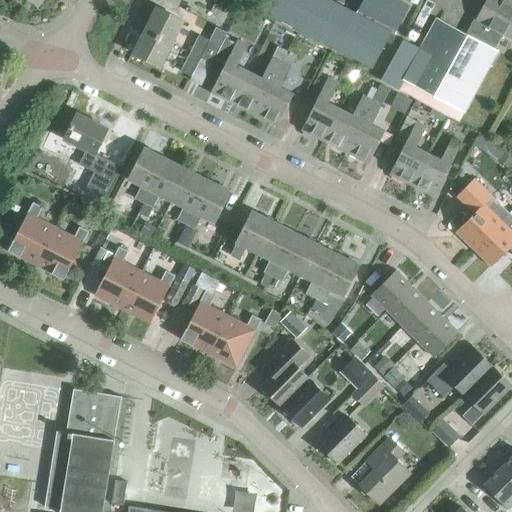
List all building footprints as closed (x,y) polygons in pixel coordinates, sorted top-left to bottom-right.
[(215,0),(212,8),(224,14),(227,6),(237,12),(240,6),(243,1),(241,0),(215,0)] [(394,35),(409,6),(397,0),(362,0),(355,15),(327,0),(270,0),(264,12),(372,69),(391,33),(394,35)] [(502,34),(511,39),(511,3),(505,0),(487,0),(477,20),(475,19),(465,36),(436,20),(418,50),(401,41),(379,81),(398,91),(457,123),(496,52),(493,51),(502,34)] [(144,31),(172,45),(183,22),(156,8),(144,31)] [(200,58),(211,64),(226,35),(214,29),(208,41),(198,36),(189,54),(199,59),(200,58)] [(160,68),(172,45),(144,31),(132,54),(160,68)] [(233,105),(249,73),(236,66),(246,46),(237,41),(210,93),(233,105)] [(281,64),(282,64),(287,54),(276,49),(261,79),(249,73),(233,105),(255,116),(281,64)] [(190,76),(199,59),(189,54),(180,71),(190,76)] [(281,64),(255,116),(277,127),(293,95),(280,88),(294,61),(287,57),(283,65),(282,64),(281,64)] [(200,87),(211,64),(200,58),(199,59),(190,76),(188,81),(200,87)] [(324,142),(340,110),(328,104),(338,84),(328,79),(301,131),(324,142)] [(407,111),(411,100),(397,95),(394,106),(407,111)] [(346,153),(372,102),(363,97),(353,117),(340,110),(324,142),(346,153)] [(372,102),(346,153),(368,164),(384,133),(371,126),(382,106),(372,102)] [(107,130),(77,114),(70,127),(46,115),(41,125),(65,137),(64,140),(86,151),(79,166),(93,173),(84,192),(102,201),(119,167),(94,155),(107,130)] [(412,186),(428,154),(415,148),(425,128),(406,118),(395,140),(405,145),(389,175),(412,186)] [(428,154),(412,186),(434,198),(460,146),(451,141),(441,161),(428,154)] [(162,166),(166,159),(145,148),(128,180),(141,187),(134,199),(144,204),(162,166)] [(171,202),(187,170),(166,159),(162,166),(144,204),(152,208),(159,196),(171,202)] [(186,225),(208,181),(187,170),(171,202),(183,208),(176,221),(185,225),(186,225)] [(473,251),(500,223),(509,214),(498,204),(474,179),(455,198),(473,216),(455,234),(473,251)] [(186,225),(185,225),(179,236),(190,242),(196,231),(195,230),(201,217),(213,224),(230,192),(208,181),(186,225)] [(36,266),(55,227),(36,217),(41,207),(33,203),(8,251),(36,266)] [(258,255),(274,223),(252,212),(245,226),(235,221),(226,239),(236,244),(230,256),(239,261),(246,249),(258,255)] [(500,223),(473,251),(490,268),(507,250),(511,255),(511,217),(509,214),(500,223)] [(272,278),(295,233),(274,223),(258,255),(269,261),(263,273),(272,278)] [(55,227),(36,266),(64,280),(88,232),(79,227),(74,236),(55,227)] [(300,276),(316,244),(295,233),(272,278),(281,282),(288,270),(300,276)] [(314,299),(337,255),(316,244),(300,276),(311,282),(305,294),(314,299)] [(121,310),(140,271),(123,262),(128,252),(118,247),(93,296),(121,310)] [(92,264),(105,271),(112,257),(100,250),(92,264)] [(337,255),(314,299),(315,299),(309,309),(323,317),(329,306),(323,304),(330,291),(342,297),(358,266),(337,255)] [(140,271),(121,310),(149,325),(175,276),(165,271),(160,281),(140,271)] [(386,311),(411,287),(395,271),(371,296),(386,311)] [(175,309),(188,283),(177,278),(164,303),(175,309)] [(196,309),(204,292),(192,285),(183,303),(196,309)] [(402,327),(427,302),(411,287),(386,311),(402,327)] [(209,355),(227,315),(209,306),(214,296),(204,292),(196,309),(180,340),(209,355)] [(418,342),(442,318),(427,302),(402,327),(418,342)] [(296,339),(307,328),(290,312),(279,323),(296,339)] [(227,315),(209,355),(236,369),(261,320),(251,316),(247,325),(227,315)] [(442,318),(418,342),(433,358),(458,333),(442,318)] [(349,331),(342,325),(333,335),(340,342),(349,331)] [(280,406),(308,378),(298,368),(309,357),(292,340),(262,369),(271,378),(261,388),(280,406)] [(370,352),(358,341),(349,351),(360,362),(370,352)] [(464,396),(492,368),(474,349),(451,372),(443,364),(426,381),(443,398),(455,387),(464,396)] [(356,389),(371,375),(372,374),(354,357),(339,373),(356,389)] [(492,368),(464,396),(473,405),(462,416),(471,426),(511,386),(492,368)] [(371,375),(356,389),(351,395),(364,408),(384,387),(371,375)] [(394,387),(403,396),(411,388),(403,379),(394,387)] [(301,428),(329,399),(311,381),(282,409),(301,428)] [(114,440),(121,398),(73,388),(67,431),(57,430),(48,484),(45,507),(60,510),(59,511),(103,511),(115,440),(114,440)] [(428,416),(410,398),(404,405),(421,422),(428,416)] [(406,432),(416,422),(406,412),(396,422),(406,432)] [(337,463),(365,435),(346,416),(318,445),(337,463)] [(448,449),(460,436),(442,419),(430,432),(448,449)] [(379,505),(410,474),(397,459),(404,453),(389,438),(366,461),(374,470),(359,486),(379,505)] [(511,479),(511,457),(501,468),(511,479)] [(511,479),(501,468),(484,486),(507,509),(511,504),(511,479)] [(127,482),(115,480),(111,505),(123,506),(127,482)]
